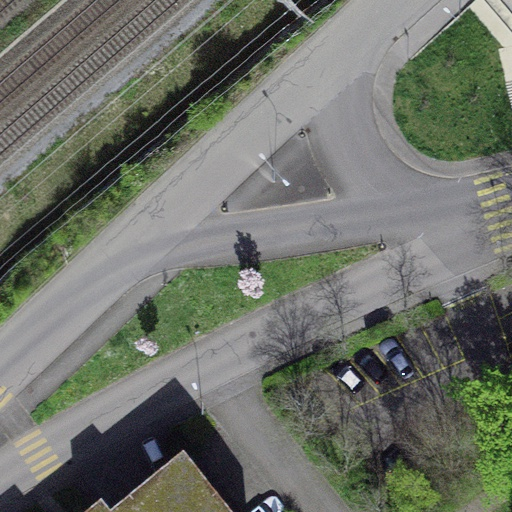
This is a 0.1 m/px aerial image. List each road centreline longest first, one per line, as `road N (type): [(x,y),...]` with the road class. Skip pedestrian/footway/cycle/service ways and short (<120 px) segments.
road 1 (residential): [(511,217),(0,475)]
road 2 (residential): [(436,208),(128,247)]
road 3 (residential): [(128,247),(315,79)]
road 4 (residential): [(436,208),(364,171),(315,79)]
road 5 (residential): [(0,367),(128,247)]
